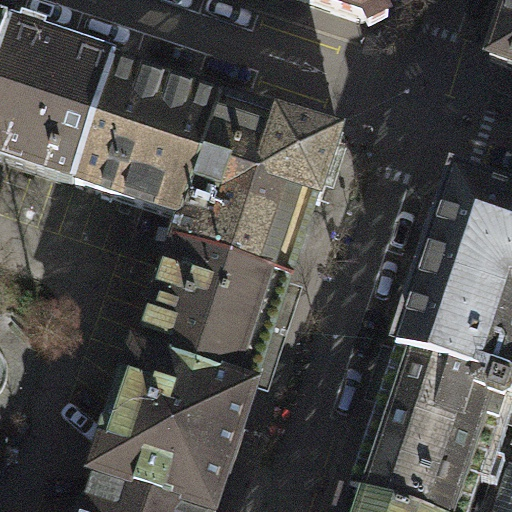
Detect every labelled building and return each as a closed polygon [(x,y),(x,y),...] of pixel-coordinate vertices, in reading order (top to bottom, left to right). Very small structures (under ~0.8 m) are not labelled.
[(384,15),(388,0),(289,0),(364,25),(369,34),(389,24),(384,15)] [(511,3),(491,67),(511,74),(511,3)] [(20,35),(9,31),(0,57),(0,162),(75,188),(114,71),(116,67),(79,55),(43,43),(46,34),(23,26),(20,35)] [(0,57),(9,31),(0,28),(0,57)] [(183,223),(222,106),(146,81),(114,71),(75,188),(183,223)] [(276,124),(222,106),(183,223),(175,248),(289,286),(311,222),(316,204),(320,206),(342,141),(277,120),(276,124)] [(406,324),(350,495),(402,511),(511,511),(511,199),(454,180),(406,324)] [(138,357),(256,396),(285,309),(282,308),(285,298),(289,286),(175,248),(138,357)] [(248,419),(256,396),(138,357),(134,355),(123,387),(122,386),(101,447),(103,448),(98,464),(93,478),(97,480),(193,511),(216,511),(220,503),(225,487),(228,478),(230,479),(245,436),(242,436),(248,419)] [(193,511),(97,480),(85,511),(193,511)] [(343,511),(402,511),(350,495),(343,511)]
